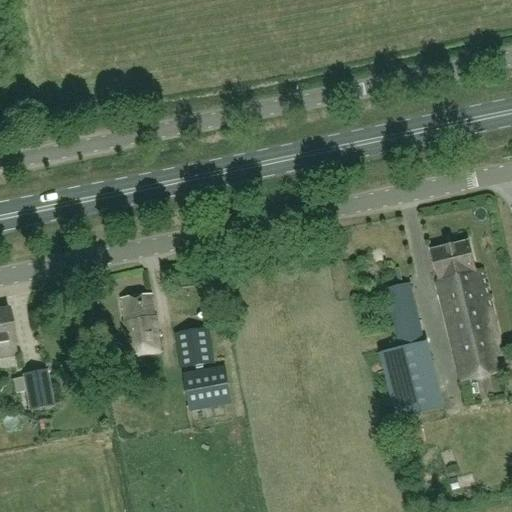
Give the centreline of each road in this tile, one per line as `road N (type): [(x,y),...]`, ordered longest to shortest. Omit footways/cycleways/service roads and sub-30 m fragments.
road 1 (primary): [(0,218),(511,112)]
road 2 (unclassified): [(0,279),(511,174)]
road 3 (unclassified): [(0,163),(511,59)]
